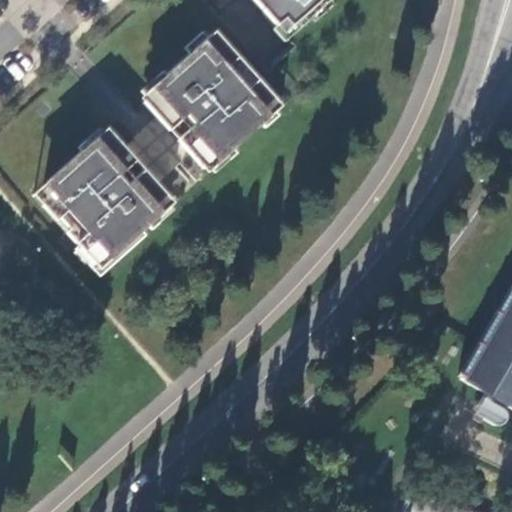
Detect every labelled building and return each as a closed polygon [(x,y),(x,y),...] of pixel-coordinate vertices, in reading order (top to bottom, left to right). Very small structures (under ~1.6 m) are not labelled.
[(252,0),(284,35),(309,11),(307,9),(317,0),(252,0)] [(212,35),(165,78),(168,81),(143,104),(156,119),(159,116),(161,119),(164,120),(168,120),(170,119),(176,115),(181,122),(185,118),(193,128),(178,142),(203,170),(230,147),(233,149),(267,118),(263,114),(274,104),(245,72),(249,68),(239,57),(235,61),(212,35)] [(169,133),(181,122),(176,115),(170,119),(168,120),(164,120),(161,119),(159,116),(156,119),(169,133)] [(85,157),(81,151),(45,183),(50,190),(38,201),(66,232),(62,236),(71,246),(76,242),(98,268),(146,225),(143,222),(168,199),(155,185),(153,187),(152,186),(149,185),(147,185),(145,185),(142,186),(140,188),(138,190),(132,183),(128,187),(120,178),(135,163),(109,135),(85,157)] [(144,173),(132,183),(138,190),(140,188),(142,186),(145,185),(147,185),(149,185),(152,186),(153,187),(155,185),(144,173)] [(511,299),(465,381),(487,394),(494,398),(511,408),(511,299)] [(494,398),(487,394),(483,399),(490,403),(494,398)] [(504,411),(490,403),(483,399),(475,414),(496,426),(501,425),(506,419),(504,411)] [(467,511),(413,495),(408,511),(467,511)]
